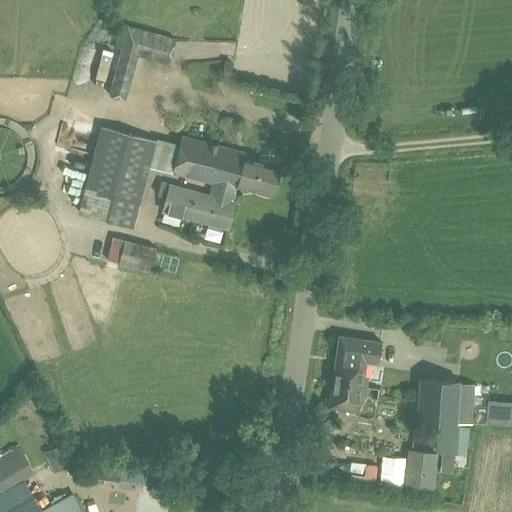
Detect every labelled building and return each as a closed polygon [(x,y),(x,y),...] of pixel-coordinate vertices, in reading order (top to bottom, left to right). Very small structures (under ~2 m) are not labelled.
[(127,25),(108,95),(126,100),(138,56),(170,64),(177,38),(127,25)] [(134,228),(138,210),(157,140),(101,125),(79,213),(134,228)] [(211,183),(237,189),(237,187),(240,187),(241,190),(248,192),(251,190),(271,195),(279,163),(246,155),(247,151),(181,134),(172,173),(211,183)] [(162,212),(223,227),(229,229),(236,201),(234,200),(237,189),(211,183),(209,194),(169,184),(161,182),(158,195),(166,197),(162,212)] [(440,340),(442,323),(425,321),(423,338),(440,340)] [(338,335),(332,381),(367,385),(368,378),(363,376),(366,362),(379,363),(381,342),(338,335)] [(418,378),(417,400),(416,419),(457,423),(459,403),(460,381),(418,378)] [(367,385),(332,381),(328,407),(358,411),(360,394),(365,395),(367,385)] [(486,425),(511,425),(511,401),(488,399),(486,425)] [(465,455),(468,427),(439,423),(436,452),(441,453),(440,470),(452,472),(454,454),(465,455)] [(44,452),(54,473),(73,464),(63,443),(44,452)] [(401,484),(417,485),(433,487),(437,453),(405,449),(401,484)] [(172,456),(148,490),(163,501),(187,467),(172,456)] [(144,484),(146,470),(92,462),(90,478),(119,482),(120,480),(144,484)] [(83,511),(82,510),(74,494),(42,511),(83,511)]
